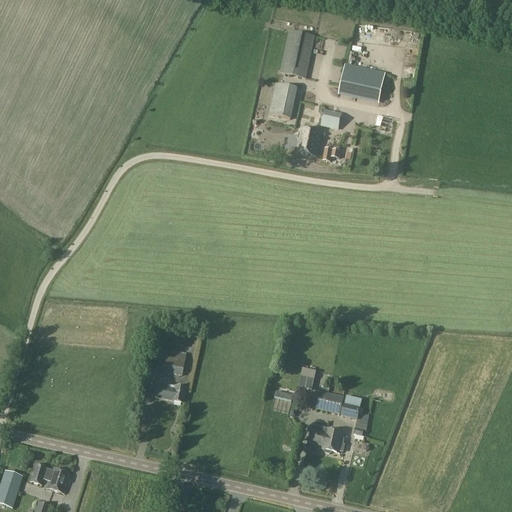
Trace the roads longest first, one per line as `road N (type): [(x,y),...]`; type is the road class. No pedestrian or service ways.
road 1 (unknown): [(0,421),(41,293),(127,166),(159,155),(290,172)]
road 2 (residential): [(347,511),(0,432)]
